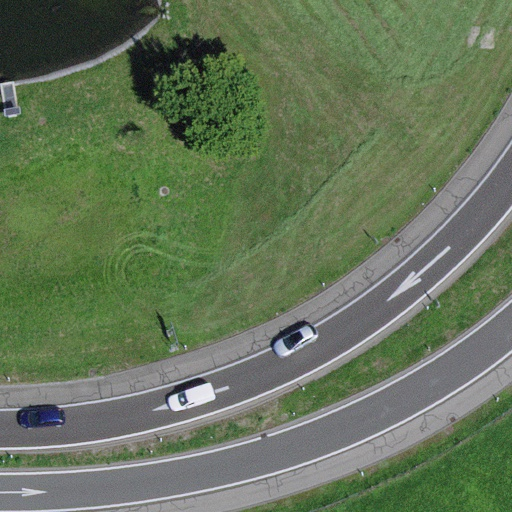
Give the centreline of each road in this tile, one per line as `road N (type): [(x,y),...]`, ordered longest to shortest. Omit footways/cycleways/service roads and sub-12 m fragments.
road 1 (motorway): [(511,165),(406,280),(281,360),(140,407),(0,424)]
road 2 (motorway): [(0,500),(131,493),(274,464),(422,401),(511,340)]
